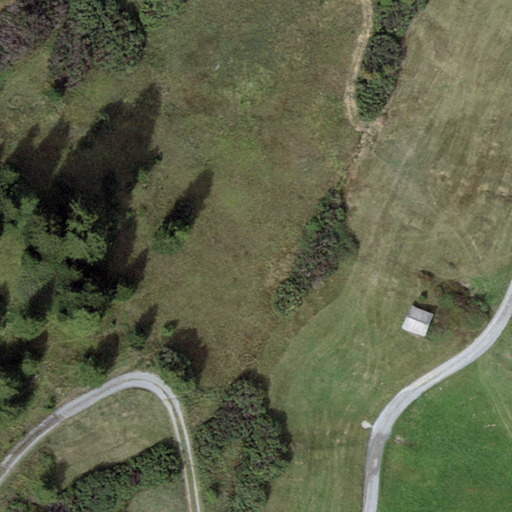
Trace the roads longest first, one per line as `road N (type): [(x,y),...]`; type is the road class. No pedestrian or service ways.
road 1 (track): [(198,511),(170,402),(149,381),(125,382),(56,414),(0,476)]
road 2 (track): [(375,511),(377,435),(410,392),(469,357),(511,302)]
